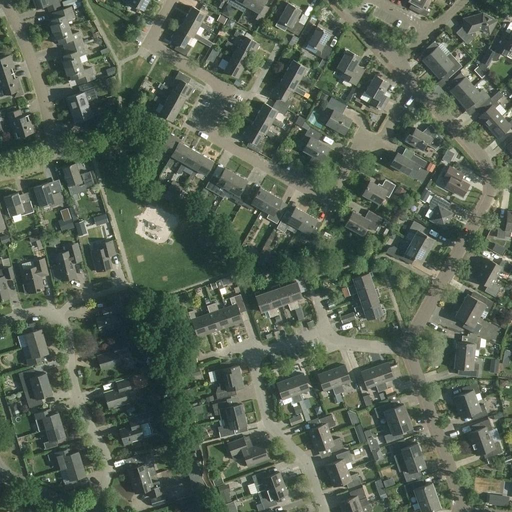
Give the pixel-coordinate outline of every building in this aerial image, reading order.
[(33,0),(36,9),(47,6),(49,12),(61,8),(58,0),(33,0)] [(129,0),(128,2),(144,10),(149,0),(129,0)] [(265,0),(250,0),(247,6),(255,10),(252,16),(261,21),(269,8),(263,5),(265,0)] [(406,0),(411,3),(409,7),(426,16),(428,11),(426,10),(430,0),(406,0)] [(301,10),(288,3),(278,20),(287,25),(286,28),(298,35),(303,26),(295,21),(301,10)] [(49,20),(53,33),(69,27),(67,20),(75,18),(71,6),(55,12),(57,18),(49,20)] [(192,6),(186,18),(199,26),(209,31),(211,27),(201,22),(206,14),(192,6)] [(495,20),(485,14),(482,15),(481,16),(475,18),(472,16),(465,18),(464,21),(465,25),(457,33),(467,44),(476,36),(474,31),(484,28),(491,32),(496,23),(495,20)] [(220,15),(217,21),(224,25),(227,19),(220,15)] [(186,18),(179,29),(191,36),(190,36),(193,37),(203,43),(205,39),(195,33),(199,26),(186,18)] [(331,34),(317,26),(307,43),(318,49),(315,54),(326,61),(333,49),(325,44),(331,34)] [(53,33),(57,45),(65,42),(67,48),(83,43),(79,31),(71,34),(69,27),(53,33)] [(179,29),(177,28),(170,40),(177,44),(174,49),(186,56),(191,46),(186,43),(190,36),(191,36),(179,29)] [(244,41),(240,48),(239,48),(251,54),(251,55),(253,56),(259,44),(246,36),(246,37),(236,31),(234,35),(244,41)] [(502,37),(495,49),(506,56),(508,53),(507,53),(509,50),(511,51),(511,32),(510,36),(504,32),(502,37)] [(296,49),(302,39),(296,36),(291,46),(296,49)] [(244,66),(251,55),(251,54),(239,48),(240,48),(237,46),(237,47),(227,41),(225,45),(235,51),(231,58),(244,66)] [(422,60),(431,69),(446,56),(433,42),(424,50),(428,55),(422,60)] [(65,68),(81,63),(79,56),(87,54),(83,43),(67,48),(69,54),(61,56),(65,68)] [(218,52),(212,49),(206,60),(212,63),(218,52)] [(495,52),(488,49),(479,66),(486,70),(495,52)] [(361,57),(347,50),(337,67),(348,73),(345,78),(356,85),(363,72),(355,67),(361,57)] [(231,58),(221,52),(219,56),(229,62),(224,70),(238,77),(244,66),(231,58)] [(446,56),(431,69),(439,79),(445,74),(449,78),(462,66),(450,53),(446,56)] [(0,77),(16,72),(10,55),(0,58),(0,77)] [(300,79),(310,85),(312,81),(302,75),(307,68),(293,60),(286,72),(300,79)] [(81,63),(65,68),(69,81),(77,78),(79,84),(95,79),(91,67),(83,70),(81,63)] [(179,84),(175,91),(174,92),(186,98),(185,98),(188,99),(195,88),(188,84),(191,78),(179,71),(173,81),(179,84)] [(24,95),(22,90),(16,72),(0,77),(0,93),(1,96),(13,93),(14,98),(24,95)] [(286,72),(280,83),(291,89),(294,91),(303,96),(306,92),(296,87),(300,79),(286,72)] [(458,100),(473,86),(461,72),(451,81),(455,85),(450,90),(458,100)] [(389,83),(375,75),(366,92),(373,96),(370,102),(382,109),(389,98),(382,94),(389,83)] [(71,110),(88,104),(84,92),(95,88),(93,81),(79,86),(81,93),(66,98),(71,110)] [(287,97),(291,89),(280,83),(278,81),(271,93),(278,97),(275,103),(287,109),(292,100),(287,97)] [(174,92),(175,91),(172,90),(162,85),(160,88),(170,94),(166,101),(166,102),(179,109),(185,98),(186,98),(174,92)] [(473,86),(458,100),(467,109),(472,104),(476,109),(489,97),(483,89),(479,93),(473,86)] [(489,127),(502,116),(495,108),(499,104),(497,101),(503,96),(499,91),(490,99),(494,104),(479,117),(489,127)] [(166,102),(166,101),(156,96),(154,100),(163,105),(159,113),(173,121),(179,109),(166,102)] [(346,106),(332,98),(323,112),(330,116),(326,124),(344,134),(351,119),(342,114),(346,106)] [(264,103),(258,115),(271,122),(281,128),(283,124),(273,118),(278,111),(264,103)] [(92,116),(88,104),(71,110),(75,122),(81,120),(84,127),(106,119),(103,112),(92,116)] [(504,116),(509,112),(502,104),(498,108),(504,116)] [(22,117),(20,109),(7,114),(15,139),(36,132),(30,114),(22,117)] [(271,122),(258,115),(252,126),(251,126),(263,132),(263,133),(265,134),(275,139),(277,135),(267,130),(271,122)] [(502,116),(489,127),(498,138),(511,126),(502,116)] [(285,124),(283,129),(290,132),(292,127),(285,124)] [(258,140),(263,133),(263,132),(251,126),(252,126),(249,125),(243,136),(250,140),(246,146),(258,152),(264,143),(258,140)] [(445,141),(431,125),(423,132),(415,128),(413,132),(410,130),(404,140),(423,151),(427,143),(436,148),(445,141)] [(321,134),(309,127),(302,139),(308,142),(303,150),(312,156),(309,162),(318,167),(329,147),(317,141),(321,134)] [(165,149),(173,153),(179,142),(181,140),(169,133),(161,147),(156,156),(160,159),(165,149)] [(183,162),(190,148),(179,142),(173,153),(171,155),(166,165),(170,168),(175,158),(183,162)] [(194,168),(202,155),(190,148),(183,162),(172,180),(176,183),(187,164),(194,168)] [(411,160),(397,153),(391,164),(407,174),(411,167),(417,171),(420,166),(424,168),(427,162),(414,155),(411,160)] [(213,161),(202,155),(194,168),(188,178),(192,180),(198,170),(206,175),(213,161)] [(80,174),(76,163),(62,167),(68,186),(78,183),(79,186),(86,184),(87,187),(94,184),(90,171),(80,174)] [(463,174),(450,167),(444,176),(450,179),(445,187),(454,192),(455,191),(463,196),(469,184),(460,180),(463,174)] [(222,186),(227,189),(236,174),(225,168),(219,179),(213,175),(206,186),(213,190),(214,188),(219,191),(222,186)] [(236,174),(227,189),(234,193),(231,197),(236,200),(235,202),(241,205),(242,204),(247,194),(241,191),(247,180),(236,174)] [(395,185),(385,179),(381,187),(370,181),(366,188),(367,188),(363,195),(380,204),(384,195),(389,198),(395,185)] [(52,194),(49,182),(34,187),(40,206),(50,203),(51,206),(64,202),(61,191),(52,194)] [(248,194),(247,194),(242,204),(253,210),(255,205),(262,209),(271,193),(260,187),(255,197),(248,194)] [(22,204),(18,192),(4,197),(10,216),(20,213),(21,216),(34,212),(31,201),(22,204)] [(282,200),(271,193),(262,209),(269,213),(267,218),(277,224),(283,213),(276,210),(282,200)] [(451,204),(434,195),(429,205),(430,206),(426,214),(426,217),(430,219),(430,220),(445,228),(453,213),(448,210),(451,204)] [(298,228),(306,213),(295,207),(290,216),(285,213),(277,227),(284,231),(286,228),(295,232),(297,228),(298,228)] [(383,218),(368,210),(364,218),(353,211),(345,225),(363,235),(367,227),(375,231),(383,218)] [(511,231),(511,211),(507,211),(506,224),(499,223),(497,237),(504,238),(504,236),(510,236),(511,231)] [(317,219),(306,213),(298,228),(309,234),(306,239),(311,242),(317,231),(312,228),(317,219)] [(71,217),(59,221),(62,231),(74,227),(71,217)] [(392,222),(385,219),(382,224),(389,228),(392,222)] [(415,234),(411,241),(428,251),(434,239),(424,233),(427,228),(413,221),(408,230),(415,234)] [(115,254),(112,240),(99,244),(100,249),(92,251),(95,263),(97,263),(99,271),(112,268),(108,255),(115,254)] [(386,252),(389,254),(398,259),(399,257),(408,262),(411,256),(421,262),(428,251),(411,241),(407,249),(400,245),(398,249),(394,246),(389,248),(386,252)] [(75,249),(74,244),(68,246),(63,248),(64,252),(55,254),(58,264),(52,266),(55,280),(61,279),(62,280),(76,277),(73,263),(81,260),(78,248),(75,249)] [(48,274),(44,258),(34,261),(35,267),(23,270),(26,284),(23,285),(26,294),(44,289),(41,276),(48,274)] [(487,259),(481,269),(496,277),(500,271),(507,275),(511,266),(511,265),(502,260),(499,265),(487,259)] [(184,265),(163,270),(166,284),(187,279),(184,265)] [(14,277),(11,267),(0,269),(0,300),(9,298),(5,279),(14,277)] [(496,277),(481,269),(476,279),(487,285),(484,291),(495,297),(500,287),(493,283),(496,277)] [(348,291),(372,283),(370,277),(373,276),(372,271),(353,278),(355,284),(347,287),(348,291)] [(286,285),(295,309),(299,307),(296,299),(302,297),(296,278),(291,280),(292,283),(286,285)] [(360,299),(379,292),(377,288),(374,289),(372,283),(348,291),(350,295),(358,293),(360,299)] [(279,284),(275,286),(282,304),(288,302),(290,310),(295,309),(286,285),(280,287),(279,284)] [(282,304),(275,286),(271,287),(272,290),(266,292),(274,316),(278,314),(276,307),(282,304)] [(270,317),(274,316),(266,292),(260,294),(259,291),(254,293),(261,312),(267,310),(270,317)] [(379,292),(360,299),(362,305),(354,307),(355,312),(379,303),(377,297),(380,296),(379,292)] [(222,309),(228,327),(243,321),(240,313),(245,311),(240,294),(230,298),(232,305),(222,309)] [(461,305),(479,315),(483,317),(487,311),(488,312),(490,307),(493,302),(482,296),(480,301),(467,294),(461,305)] [(216,302),(211,304),(219,330),(228,327),(222,309),(219,310),(216,302)] [(124,310),(122,303),(107,308),(109,315),(97,319),(101,332),(119,326),(115,313),(124,310)] [(379,303),(355,312),(357,316),(365,313),(367,319),(386,313),(384,308),(381,310),(379,303)] [(207,306),(210,313),(203,315),(210,333),(219,330),(211,304),(207,306)] [(479,315),(461,305),(455,316),(467,323),(465,328),(477,334),(482,325),(475,322),(479,315)] [(197,337),(210,333),(203,315),(196,318),(193,310),(188,312),(197,337)] [(356,319),(353,313),(340,317),(343,323),(356,319)] [(343,326),(345,331),(356,328),(354,323),(343,326)] [(25,334),(29,346),(45,341),(41,329),(31,332),(29,326),(18,330),(20,335),(25,334)] [(456,354),(473,356),(474,349),(479,350),(481,338),(468,334),(468,336),(462,335),(462,342),(457,342),(456,354)] [(48,353),(45,341),(29,346),(32,357),(27,359),(29,365),(40,361),(38,356),(48,353)] [(129,351),(126,341),(110,345),(112,351),(98,356),(102,369),(121,363),(118,355),(129,351)] [(147,364),(154,366),(157,356),(150,354),(147,364)] [(473,363),(473,356),(456,354),(454,367),(463,368),(462,375),(477,376),(478,364),(473,363)] [(375,367),(383,390),(388,389),(385,382),(394,378),(388,362),(375,367)] [(217,381),(219,381),(224,380),(241,376),(239,365),(209,372),(211,382),(217,380),(217,381)] [(331,370),(340,393),(344,391),(344,389),(352,386),(350,381),(351,381),(345,365),(331,370)] [(383,390),(375,367),(361,372),(367,388),(376,385),(378,392),(383,390)] [(19,373),(24,391),(33,388),(49,383),(46,373),(33,377),(30,369),(19,373)] [(343,401),(340,393),(331,370),(317,375),(323,391),(332,388),(336,397),(334,398),(336,403),(343,401)] [(135,376),(139,389),(150,386),(146,373),(135,376)] [(304,373),(290,378),(299,402),(303,400),(301,393),(310,390),(304,373)] [(224,380),(219,381),(221,386),(218,387),(216,393),(217,399),(232,395),(231,390),(244,386),(241,376),(224,380)] [(132,390),(128,378),(116,382),(118,389),(104,393),(109,408),(128,402),(125,393),(132,390)] [(299,402),(290,378),(276,383),(282,400),(291,396),(294,403),(299,402)] [(52,394),(49,383),(33,388),(24,391),(29,408),(43,403),(41,397),(52,394)] [(457,407),(477,400),(474,395),(480,393),(476,383),(462,388),(464,393),(454,397),(457,407)] [(224,419),(244,414),(242,403),(230,406),(229,400),(212,404),(214,413),(215,414),(216,415),(217,415),(220,414),(221,420),(224,419)] [(479,406),(477,400),(457,407),(461,418),(471,414),(473,420),(487,415),(484,404),(479,406)] [(9,406),(13,417),(20,415),(16,403),(9,406)] [(387,417),(388,423),(408,416),(403,404),(390,409),(388,403),(374,408),(378,417),(383,419),(387,417)] [(42,418),(46,429),(62,424),(58,412),(48,415),(46,410),(35,413),(37,419),(42,418)] [(142,414),(129,418),(131,426),(120,430),(124,445),(132,442),(131,441),(143,437),(143,436),(153,433),(149,421),(153,420),(151,411),(142,414)] [(244,414),(224,419),(225,426),(218,427),(220,437),(235,434),(234,428),(247,425),(244,414)] [(308,429),(312,440),(330,434),(328,428),(336,425),(332,414),(319,419),(321,425),(308,429)] [(303,422),(301,415),(289,420),(292,426),(303,422)] [(412,427),(408,416),(388,423),(393,434),(385,437),(387,443),(401,438),(399,432),(412,427)] [(471,444),(491,437),(490,437),(487,431),(492,429),(489,419),(480,422),(482,428),(467,433),(471,444)] [(62,424),(46,429),(49,441),(44,443),(46,449),(57,445),(55,439),(66,436),(62,424)] [(333,440),(330,434),(312,440),(316,451),(329,447),(331,453),(344,448),(340,437),(333,440)] [(491,437),(471,444),(471,445),(472,444),(476,455),(491,449),(493,455),(502,452),(498,442),(493,443),(491,437)] [(247,450),(243,438),(228,443),(234,460),(244,456),(248,465),(268,458),(263,444),(247,450)] [(394,455),(397,463),(421,455),(417,443),(407,447),(404,439),(393,443),(397,455),(394,455)] [(66,468),(82,463),(78,451),(68,454),(67,449),(47,455),(49,461),(57,458),(59,464),(64,462),(66,468)] [(23,452),(25,459),(31,457),(29,450),(23,452)] [(325,465),(330,476),(348,469),(345,463),(353,461),(349,450),(336,455),(338,461),(325,465)] [(128,469),(131,481),(150,476),(147,468),(154,466),(150,454),(138,458),(140,465),(128,469)] [(190,464),(197,462),(196,454),(188,456),(190,464)] [(421,455),(397,463),(400,471),(402,471),(407,482),(418,478),(415,470),(426,466),(421,455)] [(82,463),(66,468),(69,480),(64,482),(66,487),(78,484),(76,478),(86,475),(82,463)] [(348,469),(330,476),(334,487),(346,483),(348,488),(361,483),(357,473),(350,476),(348,469)] [(256,486),(258,492),(265,489),(283,483),(279,472),(267,476),(265,471),(252,476),(256,486)] [(152,483),(150,476),(131,481),(135,493),(148,490),(150,497),(162,493),(159,481),(152,483)] [(196,489),(206,486),(203,477),(194,480),(196,489)] [(385,483),(389,491),(399,487),(394,478),(385,483)] [(418,501),(436,495),(431,483),(420,487),(418,480),(404,485),(408,496),(415,494),(418,501)] [(371,499),(388,494),(384,482),(367,487),(371,499)] [(287,494),(283,483),(265,489),(258,492),(261,498),(260,498),(262,503),(257,505),(259,511),(277,504),(275,498),(287,494)] [(230,484),(221,486),(223,496),(233,493),(230,484)] [(345,511),(361,506),(369,504),(363,487),(349,492),(351,497),(339,502),(342,511),(345,511)] [(436,495),(418,501),(421,509),(413,511),(429,511),(440,507),(436,495)] [(490,495),(489,504),(507,506),(508,497),(490,495)]
